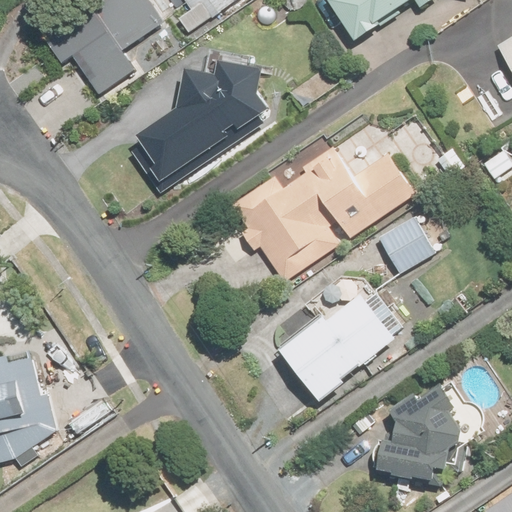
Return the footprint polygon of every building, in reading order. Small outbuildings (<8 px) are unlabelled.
[(140,0),(110,0),(48,41),(63,66),(79,55),(95,80),(89,84),(99,98),(136,73),(125,55),(166,25),(148,0),(141,0),(141,1),(140,0)] [(182,0),(190,12),(179,21),(190,36),(212,20),(217,27),(258,0),(182,0)] [(329,0),(330,2),(329,4),(356,46),(383,29),(381,27),(416,4),(421,11),(439,0),(329,0)] [(511,38),(497,48),(511,71),(511,38)] [(165,133),(155,139),(184,180),(265,126),(256,113),(265,106),(261,98),(265,74),(219,65),(217,79),(186,74),(178,112),(160,125),(165,133)] [(335,148),(234,209),(248,231),(241,235),(255,255),(262,251),(286,287),(342,248),(330,231),(338,225),(350,242),(419,198),(388,154),(355,177),(335,148)] [(455,150),(438,160),(450,180),(467,169),(455,150)] [(511,169),(511,159),(504,151),(487,167),(500,181),(511,169)] [(417,217),(378,239),(401,278),(439,256),(417,217)] [(408,279),(394,292),(419,320),(433,308),(408,279)] [(363,299),(285,357),(321,406),(346,388),(343,384),(397,343),(395,341),(406,333),(378,296),(366,303),(363,299)] [(30,357),(0,364),(0,466),(16,463),(58,436),(48,399),(41,400),(30,357)] [(380,472),(380,477),(394,479),(394,480),(417,484),(417,483),(436,486),(437,475),(448,477),(449,469),(458,470),(461,452),(487,436),(483,430),(487,425),(484,414),(476,407),(467,406),(453,386),(443,392),(439,388),(419,402),(416,399),(393,414),(390,436),(387,436),(386,444),(380,444),(380,448),(375,455),(375,462),(376,471),(380,472)] [(104,398),(69,419),(79,436),(114,415),(104,398)] [(511,511),(511,496),(487,511),(511,511)]
